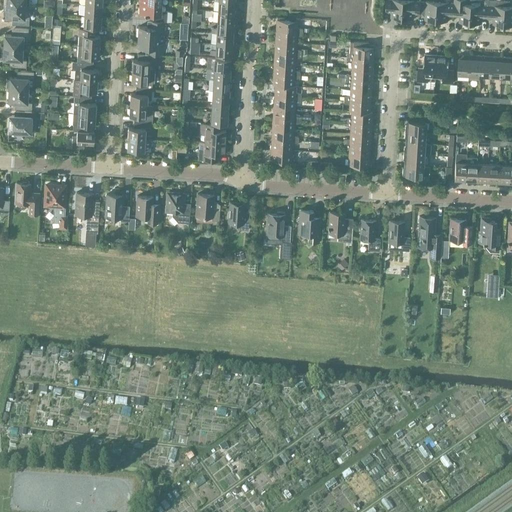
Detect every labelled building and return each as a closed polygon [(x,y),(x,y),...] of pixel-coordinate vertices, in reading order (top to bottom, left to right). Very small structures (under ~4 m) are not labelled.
[(237,12),(238,2),(219,0),(218,11),(237,12)] [(402,18),(403,0),(386,0),(386,11),(392,12),(391,18),(402,18)] [(420,14),(421,1),(410,0),(403,0),(402,18),(414,19),(414,13),(420,14)] [(454,3),(442,2),(441,0),(437,0),(438,2),(436,21),(447,21),(448,15),(454,16),(454,3)] [(470,23),(471,4),(471,0),(453,0),(454,3),(454,16),(460,16),(459,22),(470,23)] [(488,18),(488,5),(476,4),(475,0),(471,0),(471,4),(470,23),(481,23),(482,17),(488,18)] [(436,21),(438,2),(421,1),(420,14),(426,14),(425,20),(436,21)] [(504,25),(506,1),(501,1),(501,6),(494,5),(494,6),(488,5),(488,18),(493,18),(493,24),(504,25)] [(156,10),(157,4),(141,3),(140,7),(140,8),(139,14),(154,15),(153,21),(165,21),(166,21),(171,22),(172,13),(167,12),(167,11),(156,10)] [(29,25),(30,6),(4,4),(3,13),(5,13),(5,17),(15,18),(15,25),(29,25)] [(101,16),(102,5),(85,4),(85,5),(84,15),(101,16)] [(237,23),(237,12),(218,11),(218,22),(237,23)] [(100,27),(101,16),(84,15),(83,26),(100,27)] [(276,31),(303,32),(303,29),(297,27),(297,21),(284,20),(284,18),(277,17),(276,31)] [(165,21),(153,21),(152,21),(151,27),(139,26),(138,37),(155,38),(155,32),(165,32),(165,21)] [(237,23),(218,22),(217,28),(214,28),(213,33),(217,33),(236,34),(237,23)] [(3,47),(23,48),(23,36),(28,36),(28,29),(15,28),(14,35),(4,34),(3,47)] [(78,45),(99,47),(100,35),(95,35),(95,29),(79,28),(78,45)] [(302,35),(303,32),(276,31),(276,41),(296,43),(296,36),(302,35)] [(235,45),(236,34),(217,33),(216,44),(235,45)] [(154,44),(155,38),(138,37),(137,47),(150,48),(150,55),(154,55),(156,55),(163,55),(164,44),(154,44)] [(295,49),(296,43),(276,41),(275,52),(301,54),(301,50),(295,49)] [(346,57),(373,59),(374,45),(366,44),(366,42),(352,41),(349,41),(349,53),(347,53),(346,57)] [(190,42),(189,53),(198,54),(199,43),(198,43),(190,42)] [(211,55),(234,56),(235,45),(216,44),(216,50),(212,50),(211,55)] [(98,58),(99,47),(78,45),(77,62),(93,63),(94,57),(98,58)] [(22,60),(23,48),(3,47),(3,59),(13,59),(12,66),(26,67),(26,60),(22,60)] [(301,57),(301,54),(275,52),(274,63),(294,64),(295,58),(301,57)] [(154,55),(150,55),(138,54),(137,60),(132,59),(132,71),(149,72),(155,72),(156,55),(154,55)] [(469,74),(470,55),(459,54),(458,73),(469,74)] [(436,75),(437,55),(425,55),(424,67),(418,67),(417,80),(436,82),(436,75)] [(437,55),(436,75),(443,75),(442,82),(453,83),(454,70),(448,70),(449,56),(437,55)] [(479,80),(481,56),(470,55),(469,74),(469,79),(479,80)] [(491,75),(492,56),(481,56),(480,75),(491,75)] [(503,61),(503,57),(492,56),(491,75),(501,76),(502,61),(503,61)] [(230,70),(230,59),(207,57),(206,68),(230,70)] [(372,70),(373,59),(346,57),(346,60),(352,61),(352,69),(372,70)] [(511,76),(511,57),(503,57),(503,61),(502,61),(501,76),(511,76)] [(93,63),(77,62),(72,62),(72,69),(75,71),(74,79),(97,81),(98,69),(93,69),(93,63)] [(294,70),(294,64),(274,63),(274,74),(300,75),(300,72),(294,70)] [(229,81),(230,70),(206,68),(206,79),(210,79),(229,81)] [(345,75),(345,79),(371,80),(372,70),(352,69),(352,74),(345,75)] [(7,80),(6,87),(9,87),(9,89),(28,91),(29,79),(33,79),(34,72),(20,71),(19,78),(9,77),(9,80),(7,80)] [(154,83),(155,72),(149,72),(132,71),(131,82),(136,82),(136,88),(148,89),(148,88),(152,89),(152,83),(154,83)] [(300,79),(300,75),(274,74),(273,85),(275,85),(293,86),(293,85),(293,79),(300,79)] [(96,91),(97,81),(74,79),(73,96),(91,97),(91,91),(96,91)] [(228,91),(229,81),(210,79),(209,90),(228,91)] [(371,91),(371,80),(345,79),(345,82),(351,83),(351,90),(371,91)] [(295,86),(293,85),(293,86),(275,85),(275,96),(301,97),(301,94),(295,92),(295,86)] [(151,100),(152,89),(148,88),(148,89),(136,88),(135,94),(130,93),(130,104),(146,105),(147,105),(147,100),(151,100)] [(28,103),(28,91),(9,89),(8,102),(18,103),(17,109),(31,110),(32,103),(28,103)] [(228,102),(228,91),(209,90),(209,101),(228,102)] [(370,102),(371,91),(351,90),(350,96),(344,96),(344,100),(370,102)] [(91,103),(91,97),(73,96),(72,113),(95,115),(96,103),(91,103)] [(301,100),(301,97),(275,96),(274,106),(294,107),(294,101),(301,100)] [(369,113),(369,112),(370,102),(344,100),(344,103),(350,105),(349,111),(352,111),(369,113)] [(227,113),(228,102),(209,101),(208,112),(227,113)] [(153,106),(147,105),(146,105),(130,104),(129,116),(134,116),(134,122),(152,123),(153,106)] [(294,114),(294,107),(274,106),(273,117),(300,119),(300,115),(294,114)] [(372,112),(369,112),(369,113),(352,111),(351,118),(345,118),(345,122),(371,123),(372,112)] [(30,126),(31,112),(14,112),(14,115),(9,115),(9,131),(13,131),(13,134),(34,135),(35,126),(30,126)] [(226,124),(227,113),(208,112),(207,123),(226,124)] [(74,113),(73,130),(77,130),(89,131),(89,125),(94,125),(95,115),(74,113)] [(405,132),(425,133),(426,122),(433,122),(433,116),(420,115),(420,121),(408,121),(408,124),(405,125),(405,132)] [(299,122),(300,119),(273,117),(273,128),(293,129),(293,123),(299,122)] [(152,123),(134,122),(133,128),(128,127),(128,138),(145,139),(145,134),(150,134),(151,123),(152,123)] [(371,134),(371,123),(345,122),(345,125),(351,126),(350,133),(371,134)] [(204,141),(225,143),(226,131),(220,131),(220,124),(201,123),(200,134),(205,134),(204,141)] [(292,135),(293,129),(273,128),(272,139),(298,140),(299,137),(292,135)] [(72,136),(72,148),(83,149),(84,142),(93,143),(94,131),(89,131),(77,130),(77,136),(72,136)] [(425,143),(425,133),(405,132),(404,138),(407,139),(407,142),(425,143)] [(370,145),(371,134),(350,133),(350,139),(344,139),(343,143),(370,145)] [(145,140),(145,139),(128,138),(127,149),(132,150),(132,156),(143,156),(148,157),(148,152),(150,152),(151,140),(145,140)] [(298,144),(298,140),(272,139),(271,149),(291,151),(292,144),(298,144)] [(199,148),(198,159),(213,160),(218,161),(218,154),(224,154),(225,143),(204,141),(204,148),(199,148)] [(425,144),(425,143),(407,142),(407,146),(404,147),(403,153),(424,154),(424,155),(430,155),(431,144),(425,144)] [(369,155),(370,145),(343,143),(343,146),(349,148),(349,154),(369,155)] [(291,162),(291,151),(271,149),(270,163),(278,163),(278,161),(291,162)] [(424,155),(424,154),(403,153),(403,159),(406,160),(406,164),(423,165),(424,155)] [(368,169),(369,155),(349,154),(348,165),(361,166),(361,168),(368,169)] [(455,155),(454,178),(465,179),(466,162),(466,156),(455,155)] [(477,163),(477,158),(472,158),(471,162),(466,162),(465,179),(476,180),(477,163)] [(487,180),(488,163),(477,163),(476,180),(487,180)] [(497,181),(499,164),(488,163),(487,180),(497,181)] [(402,168),(402,175),(412,178),(412,180),(429,182),(429,166),(423,166),(423,165),(406,164),(406,168),(402,168)] [(508,182),(509,165),(499,164),(497,181),(508,182)] [(16,183),(15,203),(29,204),(28,214),(38,214),(39,193),(30,193),(31,184),(28,184),(27,182),(23,182),(22,183),(16,183)] [(47,185),(45,205),(51,205),(51,207),(54,207),(55,221),(60,222),(60,228),(67,228),(68,215),(64,215),(66,186),(47,185)] [(0,212),(9,214),(9,200),(2,200),(3,188),(0,187),(0,212)] [(185,193),(173,193),(173,191),(166,190),(165,196),(167,196),(166,211),(173,212),(172,217),(178,222),(190,223),(191,208),(184,207),(185,193)] [(98,233),(99,212),(92,212),(93,193),(76,192),(75,214),(87,215),(86,226),(86,231),(86,232),(98,233)] [(129,221),(129,206),(123,205),(123,196),(116,196),(116,195),(107,194),(105,217),(121,217),(120,220),(129,221)] [(198,194),(196,216),(213,217),(212,220),(219,220),(220,204),(214,204),(214,195),(198,194)] [(159,223),(160,208),(154,207),(153,205),(153,197),(137,196),(136,216),(143,216),(143,218),(146,222),(159,223)] [(248,230),(250,212),(243,212),(244,203),(230,202),(229,222),(238,223),(238,229),(248,230)] [(319,241),(320,220),(313,219),(313,210),(300,209),(299,216),(296,221),(299,222),(298,232),(309,233),(308,241),(319,241)] [(352,242),(353,218),(345,218),(345,213),(330,212),(329,227),(328,227),(328,229),(328,233),(338,233),(337,241),(352,242)] [(268,213),(266,235),(283,236),(282,247),(289,248),(291,226),(284,225),(284,214),(268,213)] [(440,258),(441,247),(441,234),(434,233),(435,217),(419,216),(418,246),(430,247),(430,257),(440,258)] [(472,243),(473,225),(465,225),(466,219),(457,219),(457,217),(449,217),(449,222),(450,222),(449,239),(464,240),(464,243),(472,243)] [(479,230),(478,242),(483,242),(483,244),(484,244),(485,245),(490,245),(489,249),(491,251),(499,251),(500,228),(495,228),(495,221),(489,221),(489,220),(488,219),(487,218),(486,218),(486,217),(485,217),(484,218),(483,218),(482,219),(481,220),(481,230),(479,230)] [(380,250),(380,238),(374,238),(375,220),(361,219),(360,239),(369,240),(368,250),(380,250)] [(409,251),(410,237),(403,236),(404,221),(390,221),(389,242),(403,243),(402,250),(409,251)] [(345,260),(339,266),(342,270),(348,263),(345,260)] [(487,289),(487,296),(497,296),(498,275),(493,275),(488,274),(488,275),(488,281),(488,282),(487,289)]
